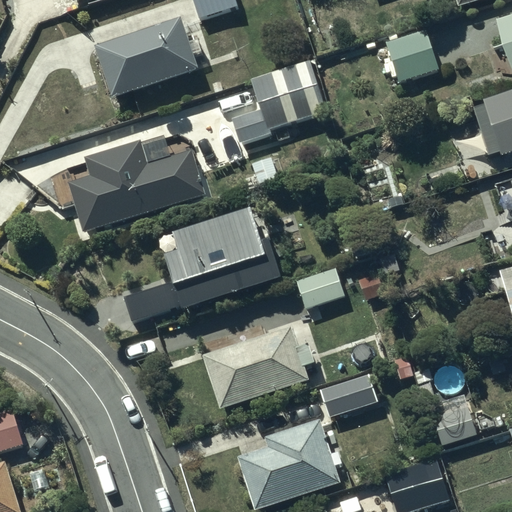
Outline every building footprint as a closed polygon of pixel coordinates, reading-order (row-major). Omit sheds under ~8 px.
[(232,0),(191,0),(199,22),(235,10),(232,0)] [(454,0),(457,9),(488,0),(454,0)] [(511,18),(495,24),(511,75),(511,18)] [(178,19),(93,48),(111,102),(197,73),(178,19)] [(425,33),(385,45),(398,85),(438,72),(425,33)] [(309,63),(249,82),(258,113),(230,122),(239,147),(274,136),(273,132),(326,115),(309,63)] [(511,94),(483,104),(501,159),(511,155),(511,94)] [(82,237),(205,198),(191,153),(148,167),(140,143),(83,162),(88,178),(66,186),(82,237)] [(274,159),(251,167),(258,188),(281,180),(274,159)] [(128,307),(136,328),(184,312),(187,319),(286,287),(273,249),(266,252),(254,218),(175,243),(182,262),(169,266),(177,291),(128,307)] [(91,246),(104,286),(144,273),(131,233),(91,246)] [(511,269),(498,273),(511,323),(511,269)] [(296,284),(305,312),(346,300),(337,271),(296,284)] [(289,329),(201,359),(220,414),(308,383),(289,329)] [(367,377),(320,393),(329,420),(376,403),(367,377)] [(431,423),(441,449),(475,437),(465,411),(431,423)] [(11,413),(0,416),(0,453),(21,448),(11,413)] [(237,461),(252,511),(258,511),(339,486),(319,424),(265,441),(269,451),(237,461)] [(418,511),(449,502),(435,460),(383,478),(394,511),(418,511)] [(0,511),(19,511),(5,465),(0,466),(0,511)]
